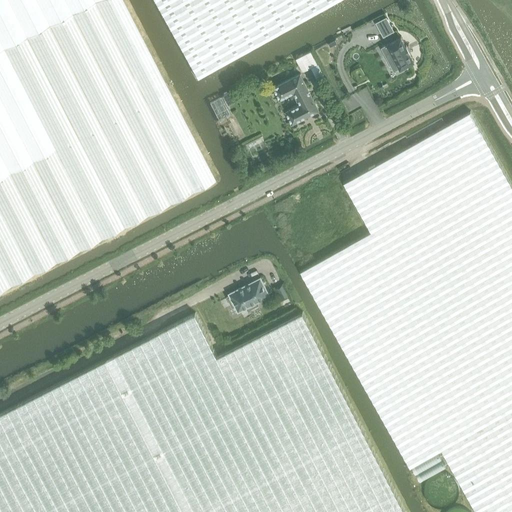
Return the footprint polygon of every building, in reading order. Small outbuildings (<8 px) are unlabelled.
[(0,0),(0,288),(216,178),(124,0),(0,0)] [(152,0),(155,3),(164,21),(174,38),(184,56),(191,66),(194,72),(197,77),(205,73),(240,53),(272,36),(274,35),(295,23),(336,0),(152,0)] [(386,16),(376,22),(383,36),(394,30),(386,16)] [(388,44),(385,45),(389,52),(385,54),(390,63),(396,60),(400,67),(400,68),(414,60),(411,53),(410,52),(411,51),(407,43),(406,44),(401,36),(387,43),(388,44)] [(296,58),(303,72),(318,64),(311,50),(296,58)] [(293,92),(299,104),(286,111),(292,122),(319,109),(300,73),(274,86),(280,98),(293,92)] [(234,89),(224,95),(228,104),(239,98),(234,89)] [(221,96),(210,102),(219,120),(231,114),(221,96)] [(371,230),(301,270),(411,466),(442,448),(477,511),(511,511),(511,184),(471,111),(344,181),(371,230)] [(261,279),(246,287),(246,285),(230,293),(231,295),(228,296),(233,306),(236,305),(239,311),(247,306),(248,309),(258,304),(257,301),(267,296),(266,295),(269,293),(261,279)] [(22,421),(33,443),(0,460),(0,511),(406,511),(305,315),(151,394),(135,362),(22,421)]
